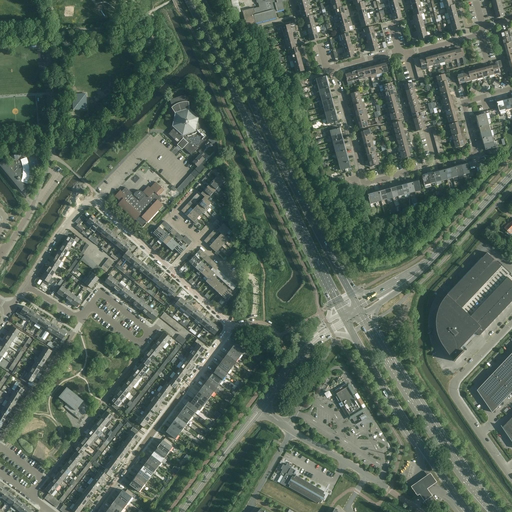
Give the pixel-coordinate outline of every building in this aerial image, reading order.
[(230,0),(234,13),(237,13),(238,12),(240,12),(237,0),(230,0)] [(282,1),(285,1),(284,0),(255,0),(257,3),(258,3),(259,7),(253,9),(253,8),(242,11),(246,27),(255,24),(276,18),(274,12),(276,12),(284,10),(282,1)] [(397,0),(388,3),(390,8),(398,6),(397,0)] [(340,2),(331,4),(333,10),(343,7),(341,7),(340,2)] [(363,2),(353,4),(355,4),(356,10),(365,7),(363,2)] [(419,2),(411,4),(413,10),(421,8),(419,2)] [(296,11),(297,14),(309,10),(307,5),(299,7),(300,10),(296,11)] [(446,7),(447,13),(456,11),(454,5),(452,5),(446,7)] [(398,6),(390,8),(392,14),(400,12),(398,6)] [(343,7),(333,10),(335,10),(336,15),(348,12),(348,10),(344,11),(343,7)] [(365,7),(356,10),(358,15),(366,13),(365,7)] [(412,16),(422,13),(421,8),(413,10),(414,16),(412,16)] [(309,10),(297,14),(297,16),(301,15),(302,18),(312,16),(312,15),(310,16),(309,10)] [(503,10),(495,12),(497,18),(505,16),(503,10)] [(456,11),(447,13),(449,19),(457,17),(456,11)] [(348,12),(336,15),(333,16),(335,22),(338,21),(346,19),(345,15),(349,14),(348,12)] [(400,12),(392,14),(393,20),(402,18),(400,12)] [(366,13),(358,15),(359,21),(368,19),(366,13)] [(409,21),(410,23),(422,20),(420,14),(422,14),(422,13),(412,16),(413,20),(409,21)] [(312,16),(302,18),(302,19),(304,18),(305,24),(314,21),(312,16)] [(457,17),(449,19),(450,25),(459,22),(457,17)] [(346,19),(338,21),(339,27),(351,24),(351,21),(347,22),(346,19)] [(368,19),(359,21),(361,27),(369,25),(368,19)] [(422,20),(410,23),(411,25),(414,24),(415,28),(424,26),(422,20)] [(314,21),(305,24),(307,30),(315,27),(314,21)] [(459,22),(450,25),(452,30),(460,28),(459,22)] [(281,27),(283,33),(295,29),(294,27),(290,28),(289,24),(281,27)] [(351,24),(339,27),(341,33),(349,30),(348,27),(352,26),(351,24)] [(361,33),(362,36),(374,32),(372,26),(364,29),(365,32),(361,33)] [(412,32),(413,35),(425,31),(424,26),(415,28),(416,31),(412,32)] [(315,27),(307,30),(309,35),(317,33),(315,27)] [(295,29),(283,33),(284,38),(293,36),(292,33),(295,32),(295,29)] [(425,31),(413,35),(414,37),(417,36),(418,40),(427,37),(425,31)] [(500,39),(503,38),(503,39),(511,37),(510,31),(502,33),(501,32),(500,32),(498,33),(499,35),(502,36),(503,38),(500,39)] [(374,32),(362,36),(362,38),(366,37),(367,40),(375,38),(374,32)] [(317,33),(309,35),(310,41),(318,39),(317,33)] [(348,33),(340,35),(341,41),(349,39),(348,33)] [(293,36),(284,38),(286,44),(298,41),(297,39),(294,40),(293,36)] [(503,38),(500,39),(500,41),(504,42),(504,44),(501,44),(504,44),(505,45),(511,42),(511,37),(503,39),(503,38)] [(364,45),(365,47),(377,44),(375,38),(367,40),(368,44),(364,45)] [(349,39),(341,41),(343,47),(351,45),(349,39)] [(298,41),(286,44),(283,45),(285,51),(287,50),(298,47),(296,48),(295,44),(298,43),(298,41)] [(504,44),(501,44),(502,47),(505,48),(506,50),(503,50),(506,50),(506,51),(511,49),(511,42),(505,45),(504,44)] [(377,44),(365,47),(365,49),(369,48),(370,52),(378,50),(377,44)] [(351,45),(343,47),(344,53),(353,50),(351,45)] [(457,49),(454,50),(456,59),(456,61),(458,61),(457,59),(462,57),(462,56),(465,56),(463,48),(460,49),(459,46),(458,46),(457,49)] [(353,50),(344,53),(346,59),(354,56),(353,50)] [(299,53),(291,55),(287,56),(289,62),(293,61),(301,59),(299,53)] [(419,60),(418,57),(419,60),(420,62),(420,65),(421,67),(422,70),(423,70),(422,68),(427,67),(425,58),(424,55),(423,55),(422,59),(419,60)] [(379,61),(379,62),(382,75),(383,75),(383,73),(388,72),(387,67),(390,66),(388,59),(383,60),(382,64),(380,65),(379,61)] [(501,60),(498,61),(496,61),(495,65),(493,65),(493,62),(492,62),(493,65),(492,66),(494,74),(500,73),(499,68),(503,67),(501,60)] [(373,63),(374,66),(376,75),(377,77),(382,75),(379,62),(377,62),(377,65),(374,66),(373,63)] [(367,65),(368,68),(370,76),(371,78),(377,77),(376,75),(374,66),(373,63),(372,63),(371,67),(368,68),(367,65)] [(302,65),(294,67),(296,73),(304,71),(302,65)] [(361,66),(362,69),(364,78),(365,80),(366,80),(365,78),(370,77),(371,78),(370,76),(368,68),(367,65),(366,65),(365,69),(362,69),(361,66)] [(356,68),(355,68),(356,71),(359,82),(360,81),(360,79),(364,78),(365,80),(364,78),(362,69),(361,66),(360,66),(359,70),(356,71),(356,68)] [(350,69),(353,83),(354,83),(354,81),(359,80),(359,82),(356,71),(355,68),(354,68),(353,72),(351,73),(350,69)] [(353,83),(350,69),(349,70),(348,73),(345,74),(347,85),(349,84),(348,82),(353,81),(353,83)] [(464,73),(463,70),(461,71),(460,74),(457,75),(460,86),(461,85),(461,83),(465,82),(463,74),(464,73)] [(436,82),(436,83),(447,80),(447,81),(450,80),(449,78),(446,77),(445,74),(434,77),(435,78),(437,77),(438,82),(436,82)] [(328,81),(326,76),(318,78),(317,76),(312,78),(312,79),(315,79),(317,84),(328,81)] [(447,80),(436,83),(436,84),(438,83),(439,88),(437,88),(438,88),(448,86),(448,87),(452,86),(451,84),(447,83),(447,81),(450,80),(447,81),(447,80)] [(328,81),(317,84),(318,90),(329,87),(328,81)] [(381,91),(381,92),(392,89),(392,90),(395,89),(395,87),(391,86),(390,83),(380,86),(380,87),(382,86),(383,91),(381,91)] [(404,88),(404,90),(405,91),(415,88),(415,87),(413,87),(412,83),(403,85),(403,84),(400,85),(400,87),(404,88)] [(448,86),(438,88),(438,89),(440,89),(441,94),(439,94),(450,91),(450,93),(453,92),(452,89),(449,89),(449,87),(452,86),(448,87),(448,86)] [(329,87),(318,90),(320,96),(331,93),(329,87)] [(405,91),(404,90),(401,90),(402,93),(405,94),(406,95),(406,97),(417,94),(417,93),(415,93),(414,89),(416,88),(415,88),(405,91)] [(392,89),(381,92),(382,93),(383,92),(385,97),(383,97),(393,95),(394,96),(397,95),(396,93),(393,92),(392,90),(392,89)] [(450,91),(439,94),(439,95),(441,95),(443,99),(441,100),(451,97),(452,98),(455,97),(454,95),(450,94),(450,93),(453,92),(450,93),(450,91)] [(348,100),(362,97),(362,96),(360,96),(358,92),(347,95),(347,96),(350,97),(351,99),(348,100)] [(73,110),(87,109),(86,93),(72,94),(73,110)] [(331,93),(320,96),(321,101),(332,98),(331,93)] [(406,97),(406,95),(403,96),(403,99),(407,100),(407,101),(408,102),(419,99),(418,98),(416,99),(415,94),(417,94),(406,97)] [(199,118),(193,112),(188,108),(188,104),(185,95),(169,100),(172,109),(173,109),(175,112),(172,126),(174,128),(168,134),(181,146),(191,155),(208,136),(197,125),(199,118)] [(393,95),(383,97),(383,98),(385,98),(386,102),(384,103),(395,100),(395,102),(398,101),(398,99),(394,98),(394,96),(393,95)] [(362,97),(348,100),(348,101),(352,102),(353,105),(350,106),(363,103),(363,101),(361,102),(360,97),(362,97)] [(451,97),(441,100),(441,101),(443,100),(444,105),(442,106),(456,102),(456,101),(452,100),(452,98),(455,98),(455,97),(452,98),(451,97)] [(332,98),(321,101),(323,107),(334,104),(332,98)] [(508,98),(503,99),(506,110),(511,109),(508,98)] [(408,102),(407,101),(404,102),(405,104),(409,105),(409,107),(409,108),(420,105),(420,104),(418,105),(417,100),(419,100),(419,99),(408,102)] [(506,110),(503,99),(497,101),(500,112),(506,110)] [(395,100),(384,103),(385,104),(387,104),(388,108),(386,109),(396,106),(397,107),(400,107),(399,104),(396,103),(395,102),(395,100)] [(456,102),(442,106),(442,107),(444,106),(446,111),(444,111),(444,112),(457,108),(457,107),(454,106),(453,103),(456,102)] [(363,103),(350,106),(350,107),(354,108),(354,111),(351,112),(365,108),(363,103)] [(334,104),(323,107),(324,112),(335,109),(334,104)] [(409,108),(409,107),(406,108),(407,110),(410,111),(411,113),(411,114),(420,112),(428,110),(427,106),(424,107),(425,109),(420,111),(418,106),(420,105),(409,108)] [(396,106),(386,109),(386,110),(388,109),(389,114),(387,115),(388,115),(398,112),(399,113),(401,112),(401,110),(397,109),(397,107),(396,106)] [(365,108),(351,112),(352,113),(355,114),(356,117),(353,118),(367,114),(365,108)] [(457,108),(444,112),(444,113),(446,112),(447,117),(445,117),(445,118),(456,115),(459,114),(459,113),(457,112),(455,112),(454,109),(457,108)] [(335,109),(324,112),(326,118),(337,115),(335,109)] [(398,112),(388,115),(388,116),(390,115),(391,120),(399,118),(400,119),(403,118),(402,116),(399,115),(399,113),(398,112)] [(411,114),(411,113),(408,114),(408,116),(412,117),(412,119),(413,120),(423,117),(423,116),(421,117),(420,112),(411,114)] [(475,116),(477,122),(488,119),(486,113),(480,115),(475,116)] [(368,120),(367,114),(353,118),(353,119),(357,120),(358,123),(355,123),(355,124),(368,120)] [(337,115),(326,118),(328,124),(338,121),(337,115)] [(456,115),(445,118),(446,118),(448,118),(449,123),(461,120),(460,118),(457,117),(456,115)] [(413,120),(412,119),(409,120),(410,122),(413,123),(414,125),(414,126),(425,123),(424,122),(423,123),(421,118),(423,117),(413,120)] [(488,119),(477,122),(478,128),(489,125),(488,119)] [(368,120),(355,124),(355,125),(358,126),(359,129),(370,126),(370,125),(368,125),(366,121),(368,120)] [(392,124),(394,129),(402,127),(403,128),(406,127),(405,125),(401,124),(401,121),(390,124),(390,125),(392,124)] [(449,131),(463,127),(462,126),(459,125),(458,122),(447,125),(448,126),(450,125),(451,130),(449,131)] [(414,126),(414,125),(411,126),(411,128),(415,129),(416,132),(426,129),(426,128),(424,128),(423,124),(425,123),(414,126)] [(489,125),(478,128),(480,133),(491,130),(489,125)] [(402,127),(394,129),(392,130),(392,131),(394,130),(395,135),(404,133),(404,134),(407,133),(407,131),(403,130),(403,128),(402,127)] [(463,127),(449,131),(449,132),(451,131),(452,136),(450,136),(450,137),(464,133),(464,132),(460,131),(460,128),(463,127)] [(329,131),(331,136),(342,133),(340,128),(329,131)] [(358,138),(362,137),(370,135),(372,135),(372,134),(370,134),(369,129),(357,132),(357,134),(361,134),(362,137),(358,138)] [(491,130),(480,133),(481,139),(492,136),(491,130)] [(342,133),(331,136),(332,142),(343,139),(342,133)] [(404,133),(395,135),(393,135),(393,136),(395,136),(397,141),(405,138),(406,140),(409,139),(408,136),(405,135),(404,134),(404,133)] [(464,133),(450,137),(451,138),(453,137),(454,142),(452,142),(466,139),(465,138),(462,137),(461,134),(464,133)] [(362,137),(358,138),(359,139),(362,140),(363,143),(360,144),(363,143),(372,141),(374,141),(374,139),(372,140),(370,135),(372,135),(370,135),(362,137)] [(217,141),(212,136),(209,140),(213,144),(214,153),(218,153),(217,141)] [(492,136),(481,139),(483,144),(494,141),(492,136)] [(405,138),(397,141),(395,141),(395,142),(397,142),(398,146),(407,144),(407,145),(410,145),(410,142),(406,141),(406,140),(405,138)] [(343,139),(332,142),(334,148),(344,145),(345,145),(343,139)] [(466,139),(452,142),(452,143),(454,143),(456,148),(467,145),(467,143),(463,143),(463,140),(466,139)] [(363,143),(360,144),(360,145),(364,146),(365,149),(362,150),(365,149),(373,147),(375,146),(375,145),(373,146),(372,141),(374,141),(372,141),(363,143)] [(494,141),(483,144),(484,150),(495,147),(494,141)] [(407,144),(398,146),(396,147),(397,148),(399,148),(400,152),(408,150),(409,151),(412,150),(411,148),(408,147),(407,145),(407,144)] [(344,145),(334,148),(335,153),(346,150),(345,145),(344,145)] [(365,149),(362,150),(362,151),(365,152),(366,155),(363,156),(366,155),(375,153),(377,152),(377,151),(375,152),(373,147),(375,146),(373,147),(365,149)] [(26,187),(22,182),(26,183),(27,181),(27,179),(28,177),(28,175),(28,173),(28,170),(28,168),(28,166),(28,164),(27,162),(26,160),(25,157),(18,161),(18,159),(20,157),(22,154),(18,152),(18,151),(15,149),(9,156),(15,160),(16,162),(8,165),(3,160),(0,162),(0,164),(22,191),(26,187)] [(346,150),(335,153),(337,159),(347,156),(348,156),(346,150)] [(408,150),(400,152),(398,153),(398,154),(400,153),(401,158),(410,156),(410,157),(413,156),(413,154),(409,153),(409,151),(412,150),(409,151),(408,150)] [(199,173),(204,167),(200,163),(204,159),(202,157),(204,154),(202,152),(192,162),(197,166),(195,169),(199,173)] [(366,155),(363,156),(363,157),(367,158),(368,161),(365,161),(365,162),(377,158),(379,158),(378,157),(376,157),(375,153),(377,152),(375,153),(366,155)] [(347,156),(337,159),(338,164),(349,161),(348,156),(347,156)] [(377,158),(365,162),(365,163),(369,164),(370,170),(376,168),(375,165),(378,164),(377,159),(379,158),(377,158)] [(349,161),(338,164),(340,170),(351,167),(349,161)] [(466,162),(460,164),(463,175),(469,173),(466,162)] [(460,164),(455,165),(458,176),(463,175),(460,164)] [(455,165),(449,167),(452,178),(458,176),(455,165)] [(449,167),(444,168),(447,179),(452,178),(449,167)] [(444,168),(438,170),(441,181),(447,179),(444,168)] [(176,189),(181,193),(199,173),(195,169),(176,189)] [(438,170),(432,171),(435,182),(441,181),(438,170)] [(432,171),(427,173),(430,184),(435,182),(432,171)] [(430,184),(427,173),(421,174),(424,185),(430,184)] [(218,174),(215,177),(222,183),(225,180),(218,174)] [(215,177),(212,181),(219,187),(222,183),(215,177)] [(418,179),(412,181),(415,192),(420,190),(418,179)] [(212,181),(209,184),(216,190),(219,187),(212,181)] [(412,181),(406,182),(409,193),(415,192),(412,181)] [(120,190),(114,196),(120,201),(117,204),(135,220),(142,227),(147,222),(163,205),(160,202),(161,200),(159,198),(159,196),(164,190),(155,182),(150,188),(148,186),(143,192),(142,192),(142,191),(141,191),(140,191),(139,191),(139,190),(138,191),(137,191),(136,191),(137,194),(135,196),(125,187),(121,191),(120,190)] [(406,182),(401,184),(403,195),(409,193),(406,182)] [(209,184),(206,187),(213,193),(214,194),(217,191),(216,190),(209,184)] [(401,184),(395,185),(398,196),(403,195),(401,184)] [(395,185),(389,187),(392,198),(398,196),(395,185)] [(206,187),(203,190),(210,196),(213,193),(206,187)] [(389,187),(384,188),(387,199),(392,198),(389,187)] [(384,188),(378,190),(381,201),(387,199),(384,188)] [(210,196),(203,190),(200,193),(204,197),(207,199),(210,196)] [(378,190),(372,191),(375,202),(381,201),(378,190)] [(375,202),(372,191),(367,193),(370,204),(375,202)] [(204,197),(201,200),(208,206),(210,208),(208,206),(211,203),(207,199),(204,197)] [(201,200),(198,203),(205,209),(207,211),(210,208),(208,206),(201,200)] [(198,203),(195,206),(202,213),(204,214),(207,211),(205,209),(198,203)] [(195,206),(193,210),(199,216),(202,213),(195,206)] [(193,210),(190,213),(197,219),(199,216),(193,210)] [(197,219),(190,213),(187,216),(194,222),(197,219)] [(86,222),(91,226),(96,220),(91,216),(86,222)] [(96,220),(91,226),(96,230),(101,223),(96,220)] [(101,223),(96,230),(101,234),(106,227),(101,223)] [(223,224),(220,227),(227,233),(228,235),(231,231),(223,224)] [(153,233),(156,236),(162,229),(159,226),(153,233)] [(106,227),(101,234),(106,237),(111,231),(106,227)] [(227,233),(220,227),(217,230),(221,233),(224,236),(227,233)] [(162,229),(156,236),(159,239),(165,232),(162,229)] [(111,231),(106,237),(111,241),(116,235),(111,231)] [(165,232),(159,239),(162,242),(168,235),(165,232)] [(221,233),(218,237),(225,243),(228,239),(224,236),(221,233)] [(68,236),(64,241),(71,246),(74,240),(77,242),(79,239),(72,235),(71,238),(68,236)] [(116,235),(111,241),(116,245),(121,239),(116,235)] [(168,235),(162,242),(165,245),(172,238),(168,235)] [(218,237),(215,240),(222,246),(225,243),(218,237)] [(172,238),(165,245),(169,248),(175,241),(172,238)] [(121,239),(116,245),(120,249),(126,243),(121,239)] [(215,240),(212,243),(219,249),(222,246),(215,240)] [(64,241),(61,246),(68,251),(71,246),(64,241)] [(175,241),(169,248),(172,251),(174,248),(178,244),(175,241)] [(174,248),(177,251),(183,245),(180,241),(178,244),(174,248)] [(126,243),(120,249),(125,253),(127,250),(127,251),(131,247),(126,243)] [(219,249),(212,243),(209,246),(216,252),(219,249)] [(183,245),(177,251),(180,254),(186,248),(183,245)] [(61,246),(58,252),(64,256),(68,251),(61,246)] [(125,253),(122,257),(127,261),(132,254),(127,251),(127,250),(125,253)] [(58,252),(54,257),(61,261),(64,256),(58,252)] [(438,312),(437,319),(437,326),(438,332),(440,339),(443,345),(455,362),(465,351),(461,348),(476,332),(480,336),(511,301),(511,275),(487,253),(448,294),(444,300),(440,306),(438,312)] [(132,254),(127,261),(132,264),(137,258),(132,254)] [(188,262),(192,265),(198,258),(195,255),(188,262)] [(54,257),(51,262),(58,267),(60,268),(64,263),(61,261),(54,257)] [(137,258),(132,264),(135,267),(132,270),(134,271),(137,268),(142,262),(137,258)] [(198,258),(192,265),(195,268),(201,261),(198,258)] [(201,261),(195,268),(198,270),(204,264),(201,261)] [(51,262),(48,267),(55,272),(58,267),(51,262)] [(142,262),(137,268),(142,272),(147,266),(142,262)] [(204,264),(198,270),(201,273),(207,267),(204,264)] [(147,266),(142,272),(147,276),(152,270),(147,266)] [(48,267),(44,273),(51,277),(55,272),(48,267)] [(207,267),(201,273),(204,276),(210,270),(207,267)] [(152,270),(147,276),(151,280),(156,274),(152,270)] [(210,270),(204,276),(207,279),(212,275),(214,273),(210,270)] [(41,278),(44,280),(42,283),(47,286),(49,283),(48,282),(51,277),(44,273),(41,278)] [(92,273),(88,278),(95,283),(99,278),(92,273)] [(156,274),(151,280),(156,284),(161,277),(156,274)] [(104,282),(109,286),(114,279),(109,275),(104,282)] [(207,279),(205,281),(209,284),(215,278),(212,275),(207,279)] [(161,277),(156,284),(161,288),(166,281),(161,277)] [(95,283),(88,278),(84,283),(91,288),(95,283)] [(215,278),(209,284),(212,287),(218,281),(215,278)] [(114,279),(109,286),(114,289),(119,283),(114,279)] [(166,281),(161,288),(164,290),(162,292),(164,294),(171,285),(166,281)] [(218,281),(212,287),(215,290),(221,283),(218,281)] [(56,284),(51,289),(55,292),(61,283),(59,282),(57,285),(56,284)] [(119,283),(114,289),(119,293),(124,287),(119,283)] [(221,283),(215,290),(218,293),(224,286),(221,283)] [(171,285),(164,294),(167,296),(168,293),(171,295),(169,298),(171,300),(177,294),(174,292),(176,289),(171,285)] [(57,292),(62,296),(66,290),(61,286),(57,292)] [(224,286),(218,293),(221,296),(227,289),(224,286)] [(124,287),(119,293),(124,297),(129,291),(124,287)] [(227,289),(221,296),(224,299),(226,302),(233,295),(230,293),(231,292),(227,289)] [(66,290),(62,296),(67,300),(71,293),(66,290)] [(129,291),(124,297),(129,301),(134,295),(129,291)] [(71,293),(67,300),(72,304),(77,297),(71,293)] [(134,295),(129,301),(134,305),(139,298),(134,295)] [(77,297),(72,304),(77,307),(82,301),(77,297)] [(175,304),(180,308),(185,301),(180,297),(175,304)] [(139,298),(134,305),(139,309),(144,302),(139,298)] [(185,301),(180,308),(185,311),(190,305),(185,301)] [(144,302),(139,309),(143,312),(149,306),(144,302)] [(190,305),(185,311),(190,315),(195,309),(190,305)] [(20,313),(25,316),(29,309),(24,306),(22,309),(19,307),(16,313),(18,315),(20,313)] [(149,306),(143,312),(148,316),(153,310),(149,306)] [(29,309),(25,316),(30,319),(35,313),(29,309)] [(195,309),(190,315),(195,319),(200,313),(195,309)] [(153,310),(148,316),(153,320),(158,314),(153,310)] [(35,313),(30,319),(36,323),(40,316),(35,313)] [(200,313),(195,319),(199,323),(204,316),(200,313)] [(40,316),(36,323),(41,326),(45,319),(40,316)] [(204,316),(199,323),(198,325),(200,327),(202,325),(204,327),(209,320),(204,316)] [(45,319),(41,326),(46,329),(50,323),(45,319)] [(209,320),(204,327),(203,328),(208,332),(209,331),(214,324),(209,320)] [(50,323),(46,329),(51,333),(56,326),(50,323)] [(214,324),(209,331),(214,335),(219,328),(214,324)] [(13,326),(9,331),(16,336),(20,331),(13,326)] [(56,326),(51,333),(56,336),(61,329),(56,326)] [(61,329),(56,336),(62,339),(60,342),(63,343),(66,338),(64,337),(66,333),(61,329)] [(9,331),(6,337),(12,341),(16,336),(9,331)] [(164,332),(160,337),(166,342),(170,337),(164,332)] [(6,337),(2,342),(9,346),(12,341),(6,337)] [(160,337),(156,342),(162,347),(166,342),(160,337)] [(194,348),(200,353),(204,348),(202,347),(204,344),(197,339),(195,341),(198,344),(194,348)] [(2,342),(0,344),(0,347),(5,351),(9,346),(2,342)] [(156,342),(152,347),(158,352),(162,347),(156,342)] [(235,344),(232,347),(241,354),(244,350),(235,344)] [(192,351),(190,353),(197,358),(200,353),(191,346),(189,348),(192,351)] [(45,347),(41,352),(48,356),(52,351),(45,347)] [(152,347),(148,351),(155,356),(158,352),(152,347)] [(232,347),(229,351),(238,358),(241,354),(232,347)] [(148,351),(144,356),(151,361),(155,356),(148,351)] [(229,351),(227,355),(236,362),(238,358),(229,351)] [(41,352),(38,357),(45,362),(48,356),(41,352)] [(190,353),(187,358),(193,363),(197,358),(190,353)] [(490,376),(477,390),(492,412),(510,394),(511,391),(511,353),(506,360),(490,376)] [(227,355),(224,358),(233,365),(236,362),(227,355)] [(144,356),(140,361),(142,363),(142,362),(147,366),(151,361),(144,356)] [(38,357),(35,363),(42,367),(45,362),(38,357)] [(181,362),(183,363),(189,368),(193,363),(187,358),(185,357),(181,362)] [(224,358),(221,362),(230,369),(233,365),(224,358)] [(142,363),(138,367),(144,372),(148,368),(147,366),(142,362),(142,363),(140,361),(142,363)] [(221,362),(218,366),(227,373),(230,369),(221,362)] [(35,363),(31,368),(38,372),(42,367),(35,363)] [(183,363),(179,368),(185,373),(189,368),(183,363)] [(218,366),(215,370),(225,376),(227,373),(218,366)] [(138,367),(134,372),(140,377),(143,375),(144,376),(146,374),(144,372),(138,367)] [(31,368),(28,373),(35,378),(38,372),(31,368)] [(176,373),(175,373),(182,378),(185,373),(179,368),(177,370),(175,369),(174,371),(176,373)] [(215,370),(213,373),(222,380),(225,376),(215,370)] [(28,373),(28,374),(25,372),(24,374),(26,376),(25,379),(23,377),(21,380),(27,384),(29,381),(31,383),(35,378),(28,373)] [(134,372),(130,377),(136,382),(140,377),(134,372)] [(175,373),(172,378),(178,383),(182,378),(175,373)] [(213,373),(210,377),(219,384),(222,380),(213,373)] [(130,377),(126,382),(133,387),(136,382),(130,377)] [(210,377),(207,381),(216,388),(219,384),(210,377)] [(172,378),(168,383),(173,387),(174,388),(178,383),(172,378)] [(11,389),(14,391),(21,395),(24,390),(22,388),(24,386),(16,381),(11,389)] [(207,381),(204,385),(213,391),(216,388),(207,381)] [(126,382),(122,386),(129,392),(133,387),(126,382)] [(166,382),(162,387),(169,392),(173,387),(168,383),(166,382)] [(361,410),(364,409),(363,408),(363,407),(362,405),(361,405),(357,399),(358,398),(356,396),(355,397),(347,385),(346,385),(345,383),(334,390),(336,392),(334,393),(339,401),(341,405),(349,418),(361,410)] [(204,385),(201,388),(211,395),(213,391),(204,385)] [(122,386),(118,391),(125,396),(129,392),(122,386)] [(157,391),(159,392),(165,397),(169,392),(162,387),(161,386),(157,391)] [(79,419),(89,406),(83,401),(66,387),(58,397),(67,404),(64,407),(79,419)] [(201,388),(199,392),(208,399),(211,395),(201,388)] [(14,391),(11,396),(18,400),(21,395),(14,391)] [(118,391),(114,396),(121,401),(125,396),(118,391)] [(159,392),(155,397),(162,402),(165,397),(159,392)] [(199,392),(196,396),(205,403),(208,399),(199,392)] [(11,396),(7,401),(14,406),(18,400),(11,396)] [(110,401),(113,403),(112,406),(112,405),(111,406),(117,410),(118,408),(117,406),(121,401),(114,396),(110,401)] [(196,396),(193,399),(202,406),(205,403),(196,396)] [(155,397),(151,402),(158,407),(162,402),(155,397)] [(193,399),(190,403),(191,403),(190,404),(198,409),(199,410),(202,406),(193,399)] [(7,401),(4,406),(11,411),(14,406),(7,401)] [(151,402),(148,407),(154,412),(158,407),(151,402)] [(188,402),(185,406),(195,413),(197,409),(198,409),(190,404),(191,403),(190,403),(188,402)] [(4,406),(1,412),(8,416),(11,411),(4,406)] [(185,406),(183,409),(192,416),(195,413),(185,406)] [(148,407),(144,412),(150,417),(154,412),(148,407)] [(183,409),(180,413),(189,420),(192,416),(183,409)] [(106,411),(102,416),(108,421),(112,416),(106,411)] [(142,415),(140,417),(147,422),(150,417),(144,412),(143,411),(141,411),(140,413),(141,414),(142,415)] [(180,413),(177,417),(186,424),(189,420),(180,413)] [(102,416),(98,421),(104,426),(107,428),(111,423),(108,421),(102,416)] [(147,422),(140,417),(136,422),(143,427),(147,422)] [(177,417),(174,421),(183,427),(186,424),(177,417)] [(511,417),(503,427),(511,440),(511,417)] [(98,421),(94,425),(100,430),(104,426),(98,421)] [(174,421),(172,424),(181,431),(183,427),(174,421)] [(172,424),(169,428),(178,435),(181,431),(172,424)] [(94,425),(90,430),(97,435),(100,430),(94,425)] [(132,431),(128,436),(135,441),(139,436),(136,434),(138,431),(133,427),(130,430),(132,431)] [(178,435),(169,428),(166,432),(168,433),(166,436),(173,441),(178,435)] [(90,430),(86,435),(93,440),(97,435),(90,430)] [(86,435),(82,440),(89,445),(90,446),(94,441),(93,440),(86,435)] [(128,436),(125,441),(131,446),(135,441),(128,436)] [(82,440),(79,444),(85,450),(89,445),(82,440)] [(163,440),(160,444),(169,451),(172,447),(163,440)] [(125,441),(121,446),(128,451),(131,446),(125,441)] [(79,444),(75,449),(83,456),(81,454),(85,450),(79,444)] [(160,444),(157,447),(166,454),(169,451),(160,444)] [(121,446),(117,451),(124,456),(128,451),(121,446)] [(157,447),(155,451),(164,458),(166,454),(157,447)] [(76,451),(72,456),(79,461),(83,456),(75,449),(74,449),(76,451)] [(117,451),(114,456),(120,461),(124,456),(117,451)] [(155,451),(152,455),(161,462),(164,458),(155,451)] [(152,455),(149,459),(158,465),(161,462),(152,455)] [(72,456),(68,460),(75,466),(79,461),(72,456)] [(114,456),(110,461),(116,466),(120,461),(114,456)] [(149,459),(146,462),(155,469),(158,465),(149,459)] [(68,460),(64,465),(71,470),(75,466),(68,460)] [(110,461),(106,466),(113,471),(116,466),(110,461)] [(146,462),(144,466),(153,473),(155,469),(146,462)] [(284,477),(280,483),(287,488),(288,487),(317,503),(318,501),(320,503),(322,500),(323,500),(324,498),(323,497),(325,494),(323,493),(324,491),(295,475),(296,474),(295,474),(296,472),(290,468),(291,466),(286,464),(285,465),(283,464),(280,469),(282,470),(279,474),(284,477)] [(64,465),(61,470),(67,475),(71,470),(64,465)] [(101,469),(101,470),(109,476),(113,471),(106,466),(103,471),(101,469)] [(144,466),(141,470),(150,477),(153,473),(144,466)] [(61,470),(57,475),(63,480),(67,475),(61,470)] [(97,475),(103,479),(107,475),(109,476),(101,470),(99,472),(96,470),(94,473),(97,475)] [(141,470),(138,474),(147,480),(150,477),(141,470)] [(417,495),(420,494),(424,501),(432,495),(427,489),(437,482),(430,473),(411,486),(417,495)] [(138,474),(135,477),(144,484),(147,480),(138,474)] [(57,475),(53,480),(59,485),(63,480),(57,475)] [(97,475),(93,480),(100,484),(103,479),(97,475)] [(135,477),(132,481),(142,488),(144,484),(135,477)] [(87,483),(90,485),(96,489),(100,484),(93,480),(91,478),(87,483)] [(53,480),(49,484),(55,490),(59,485),(53,480)] [(142,488),(132,481),(129,485),(139,492),(142,488)] [(50,495),(47,500),(49,502),(53,497),(50,495),(55,490),(49,484),(45,489),(49,492),(48,493),(50,495)] [(90,485),(86,490),(92,494),(96,489),(90,485)] [(123,490),(120,494),(129,500),(132,497),(134,498),(136,496),(127,489),(125,492),(123,490)] [(86,490),(82,494),(89,499),(92,494),(86,490)] [(7,491),(2,498),(7,501),(12,495),(7,491)] [(82,494),(78,499),(85,504),(89,499),(82,494)] [(120,494),(117,497),(126,504),(129,500),(120,494)] [(12,495),(7,501),(12,505),(17,499),(12,495)] [(424,501),(429,508),(437,502),(436,500),(432,495),(424,501)] [(117,497),(114,501),(123,508),(126,504),(117,497)] [(17,499),(12,505),(10,507),(15,511),(17,509),(21,502),(17,499)] [(78,499),(75,504),(81,509),(85,504),(78,499)] [(114,501),(111,505),(121,511),(123,508),(114,501)] [(21,502),(17,509),(20,511),(22,511),(26,506),(21,502)]
